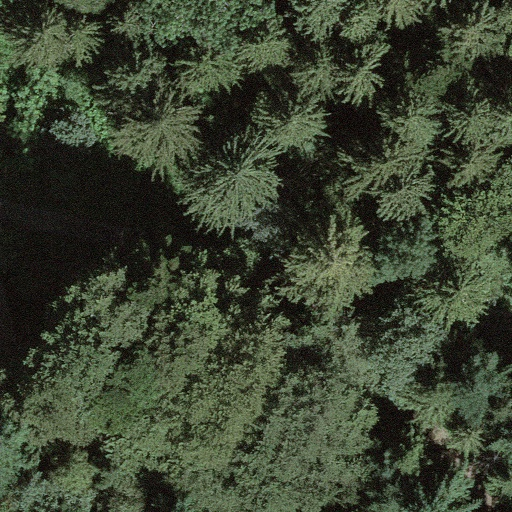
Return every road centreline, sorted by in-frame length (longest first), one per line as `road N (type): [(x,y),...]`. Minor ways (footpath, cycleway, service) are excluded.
road 1 (track): [(511,316),(0,214)]
road 2 (track): [(505,511),(310,271)]
